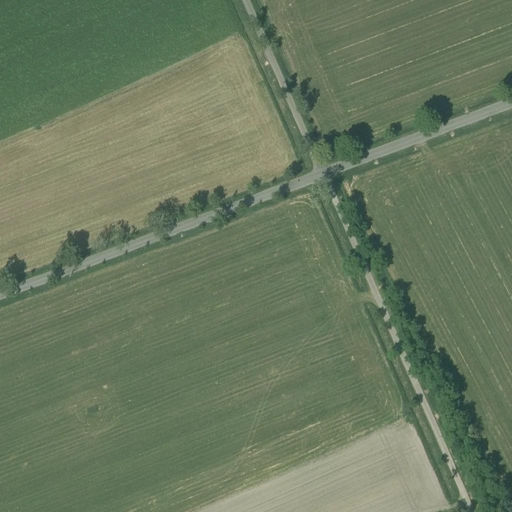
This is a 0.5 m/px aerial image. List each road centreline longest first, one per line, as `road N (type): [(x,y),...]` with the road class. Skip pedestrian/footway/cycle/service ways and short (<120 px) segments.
road 1 (track): [(321,175),(469,511)]
road 2 (unclassified): [(321,175),(0,295)]
road 3 (unclassified): [(511,104),(321,175)]
road 4 (unclassified): [(245,0),(321,175)]
